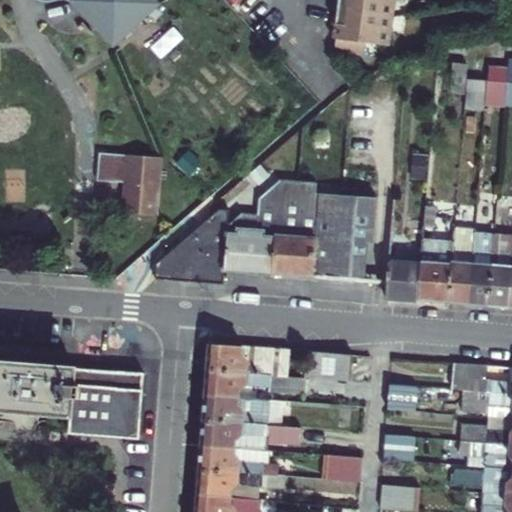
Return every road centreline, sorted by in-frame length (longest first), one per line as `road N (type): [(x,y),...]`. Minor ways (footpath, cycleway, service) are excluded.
road 1 (residential): [(180,311),(511,334)]
road 2 (residential): [(180,311),(163,511)]
road 3 (residential): [(0,297),(180,311)]
